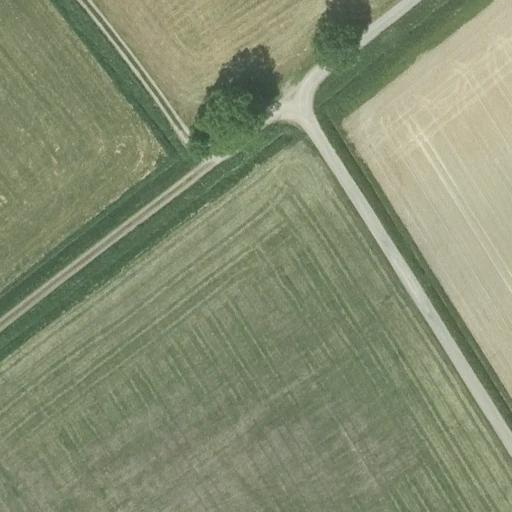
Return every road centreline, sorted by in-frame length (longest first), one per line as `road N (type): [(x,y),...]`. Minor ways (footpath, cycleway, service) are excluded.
road 1 (track): [(290,96),(511,450)]
road 2 (track): [(203,160),(411,0)]
road 3 (track): [(0,319),(203,160)]
road 4 (track): [(76,0),(203,160)]
